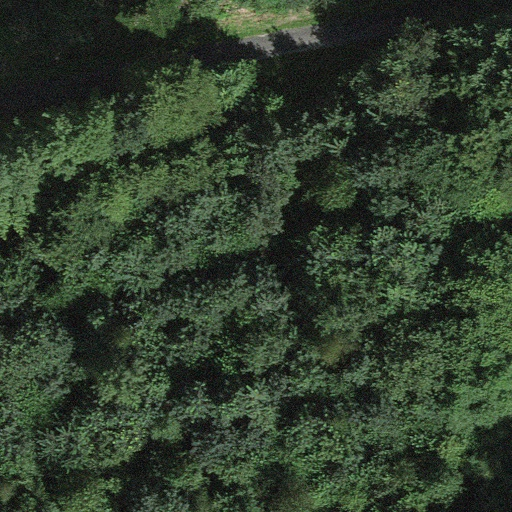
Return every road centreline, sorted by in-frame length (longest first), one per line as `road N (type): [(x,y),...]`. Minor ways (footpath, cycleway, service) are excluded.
road 1 (unclassified): [(478,0),(387,26),(0,100)]
road 2 (track): [(0,193),(365,53),(387,26)]
